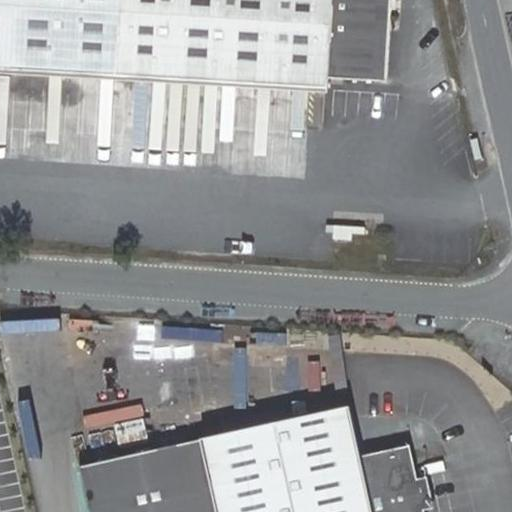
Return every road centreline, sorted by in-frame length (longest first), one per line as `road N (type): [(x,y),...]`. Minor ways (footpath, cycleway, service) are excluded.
road 1 (unknown): [(0,144),(511,180)]
road 2 (unclassified): [(0,277),(511,311)]
road 3 (unclassified): [(511,140),(481,0)]
